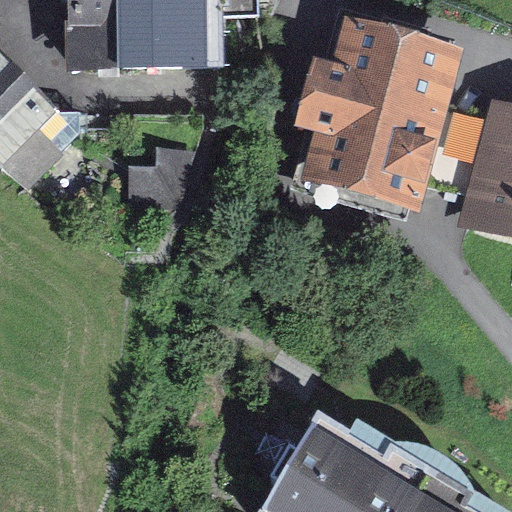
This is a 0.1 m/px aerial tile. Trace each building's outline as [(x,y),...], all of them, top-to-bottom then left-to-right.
[(120,0),(69,0),(71,71),(122,69),(120,0)] [(254,0),(120,0),(122,69),(219,67),(218,20),(255,19),(254,0)] [(321,132),(307,179),(406,210),(451,65),(351,34),(338,79),(321,73),(305,127),(321,132)] [(76,112),(0,40),(0,158),(17,175),(76,112)] [(511,118),(497,115),(469,223),(511,234),(511,118)] [(199,193),(200,142),(143,140),(142,191),(199,193)] [(453,511),(320,432),(271,511),(453,511)]
